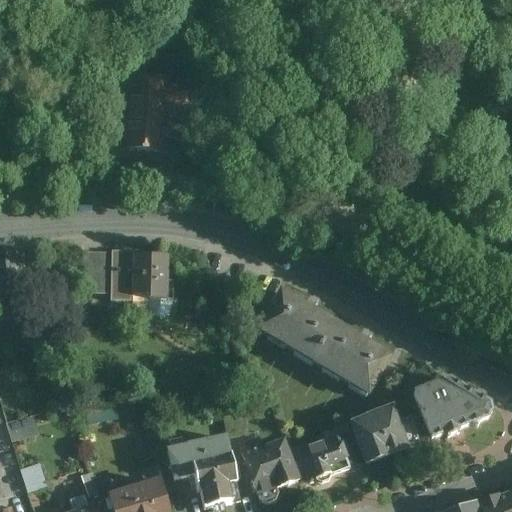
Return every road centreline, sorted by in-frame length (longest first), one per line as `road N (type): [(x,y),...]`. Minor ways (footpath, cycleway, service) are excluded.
road 1 (tertiary): [(511,388),(234,236),(164,221),(0,223)]
road 2 (residential): [(376,511),(511,457)]
